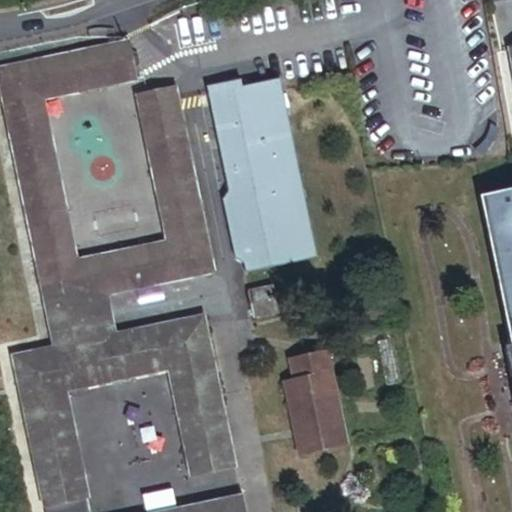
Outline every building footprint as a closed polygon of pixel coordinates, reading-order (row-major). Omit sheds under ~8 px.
[(239,466),(214,338),(210,317),(121,334),(112,292),(217,272),(181,87),(140,95),(169,242),(77,260),(46,98),(140,80),(138,72),(134,51),(132,42),(0,68),(47,307),(8,314),(21,380),(45,505),(91,496),(70,389),(176,368),(196,474),(239,466)] [(142,55),(134,51),(138,72),(143,66),(142,55)] [(253,90),(251,81),(219,88),(221,96),(253,90)] [(324,262),(288,83),(253,90),(221,96),(240,192),(234,201),(243,207),(252,252),(246,261),(255,266),(257,275),(324,262)] [(252,252),(243,207),(234,201),(246,261),(252,252)] [(511,213),(492,217),(511,316),(511,213)] [(283,316),(278,292),(256,297),(260,320),(283,316)] [(351,442),(332,349),(294,356),(299,381),(290,383),(299,427),(304,426),(310,451),(351,442)] [(304,426),(299,427),(304,452),(310,451),(304,426)] [(45,505),(46,511),(94,511),(91,496),(45,505)] [(252,511),(249,496),(164,511),(252,511)]
